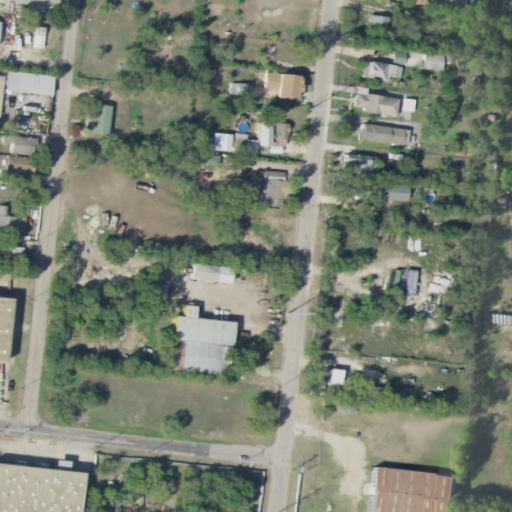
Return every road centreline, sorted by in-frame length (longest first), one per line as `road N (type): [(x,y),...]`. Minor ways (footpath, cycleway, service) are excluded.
road 1 (residential): [(333,0),(279,511)]
road 2 (residential): [(75,0),(30,432)]
road 3 (residential): [(285,461),(0,428)]
